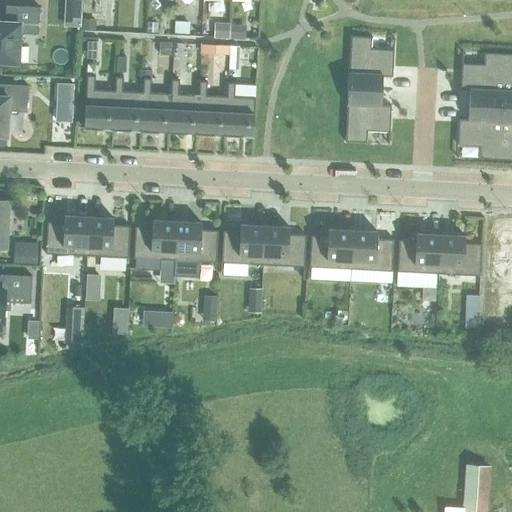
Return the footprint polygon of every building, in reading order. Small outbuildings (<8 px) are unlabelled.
[(154,4),(152,24),(167,26),(169,6),(154,4)] [(6,5),(5,23),(0,22),(0,62),(18,63),(19,45),(21,45),(21,34),(38,35),(40,7),(6,5)] [(196,24),(196,11),(181,11),(181,24),(196,24)] [(372,37),(351,36),(348,89),(382,91),(383,76),(393,76),(394,50),(371,49),(371,38),(372,38),(372,37)] [(505,54),(484,53),(484,54),(485,54),(484,65),(461,64),(460,90),(470,90),(469,105),(502,107),(505,54)] [(511,53),(505,54),(502,107),(511,107),(511,53)] [(113,130),(115,90),(95,89),(95,75),(87,75),(84,129),(113,130)] [(141,131),(143,92),(123,91),(123,77),(115,77),(115,90),(113,130),(141,131)] [(169,133),(171,93),(151,92),(151,78),(143,78),(143,92),(141,131),(169,133)] [(197,134),(199,95),(179,94),(179,80),(171,79),(171,93),(169,133),(197,134)] [(197,134),(225,136),(227,96),(207,95),(207,81),(199,81),(199,95),(197,134)] [(227,96),(225,136),(253,137),(255,98),(235,97),(235,83),(227,82),(227,96)] [(0,136),(7,137),(8,112),(27,113),(29,85),(0,84),(0,136)] [(62,105),(73,106),(74,89),(62,89),(62,105)] [(382,91),(348,89),(345,142),(367,143),(367,141),(366,141),(367,130),(390,132),(391,106),(381,105),(382,91)] [(459,119),(457,145),(480,146),(480,157),(479,157),(479,158),(500,160),(502,107),(469,105),(468,119),(459,119)] [(500,160),(511,160),(511,107),(502,107),(500,160)] [(0,200),(0,248),(7,249),(10,201),(0,200)] [(87,256),(89,217),(64,216),(64,223),(47,222),(45,254),(87,256)] [(89,217),(87,256),(129,258),(130,226),(113,225),(114,218),(89,217)] [(135,226),(133,258),(136,258),(135,269),(160,270),(160,260),(175,260),(177,221),(152,220),(152,227),(135,226)] [(175,260),(174,277),(198,277),(198,262),(217,262),(218,230),(201,230),(202,223),(177,221),(175,260)] [(221,263),(221,273),(248,275),(248,264),(263,265),(265,226),(240,225),(240,232),(223,231),(221,263)] [(265,226),(263,265),(304,267),(306,235),(289,234),(290,227),(265,226)] [(351,269),(353,230),(328,229),(328,236),(311,235),(309,267),(351,269)] [(353,230),(351,269),(392,271),(394,239),(377,239),(378,231),(353,230)] [(439,274),(441,235),(416,233),(416,240),(399,240),(397,272),(439,274)] [(441,235),(439,274),(480,276),(482,244),(465,243),(465,236),(441,235)] [(511,235),(504,235),(502,276),(511,276),(511,235)] [(0,331),(3,332),(4,310),(10,310),(11,302),(31,303),(32,276),(0,274),(0,331)] [(479,324),(480,296),(466,295),(465,324),(479,324)] [(73,328),(73,314),(61,314),(61,337),(88,336),(88,328),(73,328)] [(486,511),(490,466),(466,464),(463,506),(446,505),(445,511),(486,511)]
